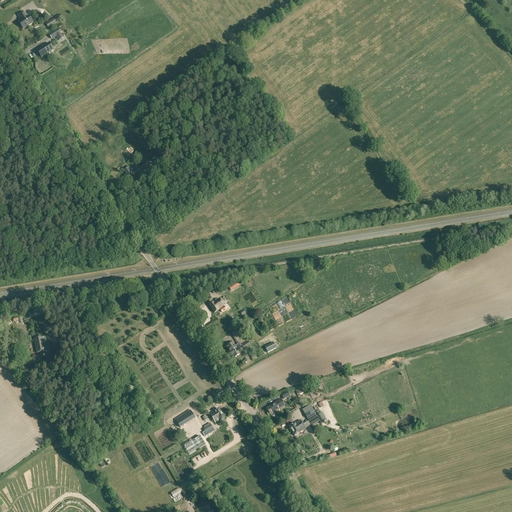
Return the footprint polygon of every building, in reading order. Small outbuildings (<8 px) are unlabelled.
[(35,13),(40,22),(45,19),(39,11),(35,13)] [(18,23),(23,29),(33,23),(28,16),(27,17),(23,12),(18,15),(21,21),(18,23)] [(45,24),(48,28),(63,18),(60,14),(45,24)] [(49,35),(52,39),(56,36),(58,38),(62,36),(58,29),(49,35)] [(37,51),(42,58),(46,55),(46,56),(49,54),(49,53),(53,50),(49,43),(37,51)] [(151,158),(156,164),(162,160),(157,154),(151,158)] [(124,171),(131,182),(138,177),(137,175),(140,173),(137,169),(134,171),(133,171),(131,172),(128,168),(124,171)] [(209,305),(214,313),(218,310),(224,306),(219,299),(216,300),(216,301),(209,305)] [(35,324),(42,322),(41,316),(30,319),(31,324),(35,324)] [(226,347),(230,352),(232,351),(231,350),(234,348),(237,346),(238,346),(245,341),(237,330),(231,334),(238,344),(235,346),(233,343),(226,347)] [(42,352),(44,357),(52,356),(49,344),(43,345),(42,337),(34,339),(37,353),(42,352)] [(230,352),(234,358),(240,354),(240,353),(243,351),(240,347),(241,346),(244,351),(251,346),(248,341),(246,342),(245,341),(238,346),(237,346),(234,348),(231,350),(232,351),(230,352)] [(276,348),(273,343),(265,348),(267,353),(276,348)] [(281,396),(284,400),(290,396),(289,395),(288,392),(281,396)] [(266,409),(270,415),(280,409),(281,410),(285,407),(281,399),(277,402),(266,409)] [(210,414),(215,423),(218,421),(219,422),(221,421),(225,419),(219,409),(210,414)] [(308,420),(316,416),(315,415),(313,410),(311,411),(310,409),(305,413),(306,416),(308,420)] [(186,423),(181,415),(175,419),(180,427),(186,423)] [(316,416),(308,420),(309,421),(311,426),(320,422),(316,416)] [(289,427),(292,432),(298,429),(297,428),(303,424),(300,421),(295,424),(295,423),(289,427)] [(202,433),(205,437),(215,431),(209,423),(204,427),(205,428),(203,429),(205,432),(202,433)] [(305,429),(303,424),(297,428),(298,429),(292,432),(294,436),(300,433),(300,432),(305,429)] [(205,443),(200,435),(185,445),(190,453),(205,443)]
